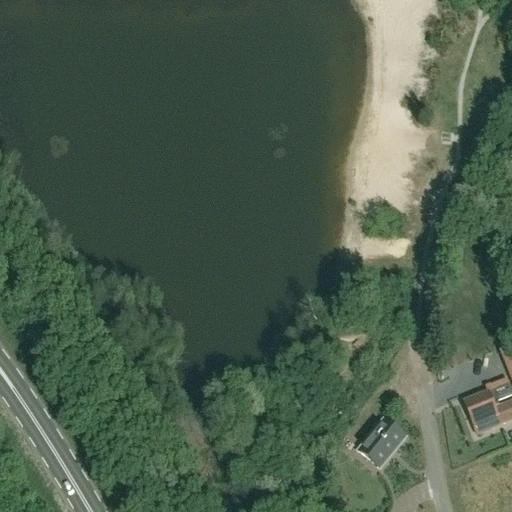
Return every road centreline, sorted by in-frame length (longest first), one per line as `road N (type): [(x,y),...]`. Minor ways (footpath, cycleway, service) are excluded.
road 1 (primary): [(91,511),(0,370)]
road 2 (unclassified): [(446,511),(422,388)]
